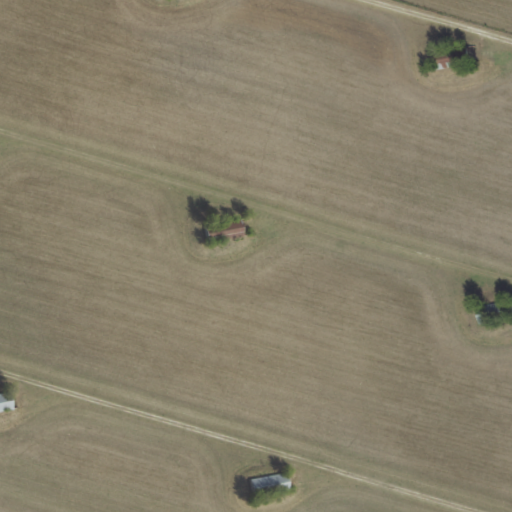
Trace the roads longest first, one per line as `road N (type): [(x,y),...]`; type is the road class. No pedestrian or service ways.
road 1 (track): [(0,128),(511,277)]
road 2 (track): [(0,374),(471,511)]
road 3 (track): [(511,45),(357,0)]
